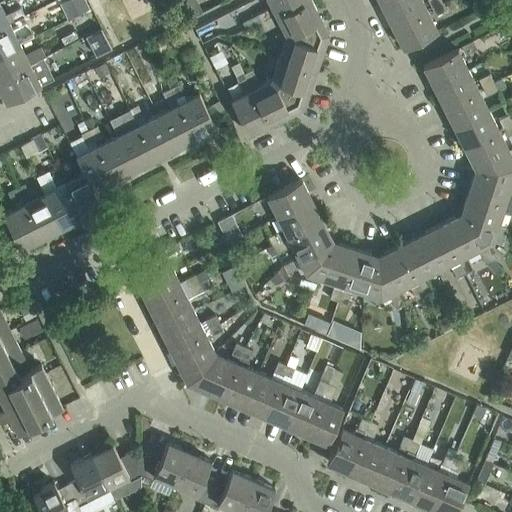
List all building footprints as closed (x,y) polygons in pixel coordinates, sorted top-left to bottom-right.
[(302,0),(268,0),(275,14),(302,0)] [(313,13),(317,11),(311,0),(302,0),(275,14),(285,34),(285,36),(317,20),(313,13)] [(426,9),(421,0),(392,0),(385,4),(388,9),(384,11),(392,26),(426,9)] [(445,9),(441,1),(431,6),(435,14),(445,9)] [(0,26),(9,22),(0,4),(0,26)] [(9,12),(13,20),(24,14),(20,6),(9,12)] [(256,14),(260,22),(271,16),(267,8),(256,14)] [(437,30),(426,9),(392,26),(399,41),(403,39),(406,45),(437,30)] [(28,22),(24,14),(13,20),(17,28),(28,22)] [(275,24),(271,16),(260,22),(264,30),(275,24)] [(323,43),(320,42),(321,38),(311,35),(310,30),(320,25),(317,20),(285,36),(278,56),(315,67),(323,43)] [(0,51),(19,42),(9,22),(0,26),(0,51)] [(101,26),(86,34),(96,55),(112,48),(111,47),(101,26)] [(476,48),(472,40),(461,45),(465,53),(476,48)] [(0,77),(45,55),(41,47),(25,55),(19,42),(0,51),(0,77)] [(467,68),(457,47),(422,64),(430,80),(434,78),(436,83),(467,68)] [(40,83),(34,71),(49,63),(45,55),(0,77),(0,90),(2,95),(6,93),(9,99),(40,83)] [(307,92),(315,67),(278,56),(271,77),(288,109),(293,106),(288,97),(292,93),(302,96),(304,90),(307,92)] [(477,88),(467,68),(436,83),(439,89),(435,91),(443,106),(477,88)] [(251,69),(244,72),(243,73),(249,84),(257,79),(251,69)] [(249,84),(243,73),(235,77),(241,88),(249,84)] [(478,78),(482,86),(492,81),(488,73),(478,78)] [(288,109),(271,77),(271,78),(251,88),(268,123),(283,116),(281,112),(288,109)] [(493,81),(492,81),(482,86),(486,94),(505,85),(501,77),(493,81)] [(183,95),(178,84),(170,88),(175,99),(183,95)] [(175,99),(170,88),(162,92),(167,103),(175,99)] [(268,123),(251,88),(230,99),(246,130),(252,127),(254,130),(268,123)] [(488,109),(477,88),(443,106),(451,121),(454,119),(457,124),(488,109)] [(198,93),(178,103),(195,138),(210,130),(208,127),(214,124),(198,93)] [(195,138),(178,103),(158,113),(173,144),(179,141),(181,145),(195,138)] [(137,104),(129,108),(135,119),(143,115),(137,104)] [(135,119),(129,108),(121,112),(127,123),(135,119)] [(498,129),(488,109),(457,124),(460,130),(456,132),(464,147),(498,129)] [(173,144),(158,113),(137,123),(155,158),(170,151),(168,147),(173,144)] [(498,119),(502,127),(511,121),(511,119),(509,113),(498,119)] [(511,131),(511,121),(502,127),(506,135),(511,131)] [(155,158),(137,123),(117,134),(133,165),(138,162),(140,166),(155,158)] [(97,125),(88,129),(94,140),(102,136),(97,125)] [(94,140),(88,129),(80,133),(86,144),(94,140)] [(508,150),(498,129),(464,147),(471,162),(475,160),(478,165),(508,150)] [(40,133),(32,137),(39,151),(47,146),(40,133)] [(133,165),(117,134),(97,144),(114,179),(129,171),(127,167),(133,165)] [(114,179),(97,144),(75,155),(84,172),(85,171),(92,185),(98,183),(99,186),(114,179)] [(511,176),(511,157),(508,150),(478,165),(478,170),(511,180),(511,176)] [(64,162),(56,166),(62,177),(70,173),(64,162)] [(56,166),(36,177),(44,192),(60,223),(65,220),(67,224),(82,216),(65,182),(64,182),(62,177),(56,166)] [(504,202),(511,180),(478,170),(476,176),(472,175),(467,190),(504,202)] [(101,202),(94,189),(92,185),(85,171),(84,172),(65,182),(82,216),(96,209),(95,205),(101,202)] [(305,195),(309,193),(301,178),(266,195),(277,216),(308,200),(305,195)] [(24,183),(16,187),(21,198),(30,194),(24,183)] [(21,198),(16,187),(8,191),(13,202),(21,198)] [(497,223),(504,202),(467,190),(462,206),(466,207),(464,212),(497,223)] [(60,223),(44,192),(23,202),(41,237),(56,229),(54,226),(60,223)] [(322,219),(314,204),(310,206),(308,200),(277,216),(287,236),(322,219)] [(41,237),(23,202),(3,213),(18,244),(25,241),(26,244),(41,237)] [(506,226),(497,223),(464,212),(464,213),(462,216),(478,248),(492,241),(492,239),(501,242),(506,226)] [(478,248),(462,216),(461,217),(455,220),(453,216),(439,223),(457,258),(478,248)] [(298,256),(328,241),(325,235),(329,233),(322,219),(287,236),(298,256)] [(457,258),(439,223),(424,230),(426,234),(421,237),(437,268),(457,258)] [(239,234),(237,229),(225,235),(227,240),(239,234)] [(268,236),(272,244),(283,238),(279,230),(268,236)] [(437,268),(421,237),(415,240),(413,236),(398,243),(416,278),(437,268)] [(287,247),(283,238),(272,244),(276,252),(287,247)] [(182,250),(177,240),(128,265),(136,280),(140,279),(143,284),(174,268),(168,257),(182,250)] [(321,277),(333,244),(331,244),(328,241),(298,256),(305,272),(321,277)] [(343,284),(355,247),(339,242),(337,246),(333,244),(321,277),(343,284)] [(416,278),(398,243),(383,251),(385,255),(380,257),(396,289),(416,278)] [(365,291),(376,258),(375,258),(368,256),(370,252),(355,247),(343,284),(365,291)] [(487,248),(479,252),(484,263),(492,259),(487,248)] [(396,289),(380,257),(379,258),(376,258),(365,291),(380,297),(396,289)] [(466,258),(458,262),(464,273),(472,269),(466,258)] [(282,264),(286,272),(297,267),(293,259),(282,264)] [(464,273),(458,262),(451,266),(456,277),(464,273)] [(184,288),(174,268),(143,284),(145,290),(142,292),(149,306),(184,288)] [(184,279),(188,287),(199,281),(195,274),(184,279)] [(207,277),(199,281),(202,290),(211,285),(207,277)] [(426,279),(418,283),(423,294),(431,290),(426,279)] [(188,287),(184,289),(188,296),(192,295),(202,290),(199,281),(188,287)] [(423,294),(418,283),(410,287),(415,298),(423,294)] [(337,300),(341,288),(333,285),(329,297),(337,300)] [(194,308),(184,288),(149,306),(156,320),(160,318),(163,324),(194,308)] [(349,291),(341,288),(337,300),(345,303),(349,291)] [(398,293),(389,297),(395,308),(403,304),(398,293)] [(204,328),(194,308),(163,324),(166,329),(162,331),(169,345),(204,328)] [(0,331),(9,327),(0,309),(0,331)] [(204,320),(208,328),(219,322),(215,315),(204,320)] [(319,316),(314,327),(325,331),(330,321),(319,316)] [(223,330),(219,322),(208,328),(212,336),(223,330)] [(0,379),(28,365),(9,327),(0,331),(0,379)] [(190,378),(216,351),(204,328),(169,345),(187,381),(190,378)] [(240,357),(245,345),(237,342),(232,353),(240,357)] [(253,349),(245,345),(240,357),(248,360),(253,349)] [(222,396),(237,361),(216,352),(216,351),(190,378),(187,381),(207,389),(222,396)] [(282,375),(287,363),(279,360),(274,371),(282,375)] [(245,401),(258,370),(237,361),(222,396),(237,403),(239,399),(245,401)] [(62,405),(42,365),(41,363),(30,368),(28,365),(0,379),(0,413),(1,416),(9,412),(17,428),(62,405)] [(295,367),(287,363),(282,375),(290,378),(295,367)] [(329,382),(328,382),(334,368),(326,364),(315,389),(324,393),(329,382)] [(336,385),(342,372),(334,368),(328,382),(329,382),(324,393),(332,397),(337,386),(336,385)] [(264,414),(279,379),(258,370),(245,401),(250,404),(249,408),(264,414)] [(286,419),(300,388),(279,379),(264,414),(279,421),(281,417),(286,419)] [(306,432),(321,397),(300,388),(286,419),(292,422),(290,426),(306,432)] [(328,442),(343,407),(321,397),(306,432),(328,442)] [(366,431),(371,420),(363,416),(358,427),(366,431)] [(379,423),(371,420),(366,431),(374,435),(379,423)] [(348,470),(363,435),(343,426),(329,458),(335,461),(334,464),(348,470)] [(408,449),(413,438),(405,434),(400,446),(408,449)] [(370,476),(384,444),(363,435),(348,470),(363,477),(365,473),(370,476)] [(421,441),(413,438),(408,449),(416,453),(421,441)] [(175,483),(189,450),(168,441),(161,455),(151,450),(149,455),(140,455),(141,474),(152,479),(155,474),(175,483)] [(141,474),(140,455),(131,455),(130,452),(119,457),(112,443),(91,454),(107,486),(127,475),(129,480),(141,474)] [(390,489),(405,453),(384,444),(370,476),(376,478),(374,482),(390,489)] [(211,459),(189,450),(175,483),(195,492),(193,496),(205,502),(215,478),(204,474),(211,459)] [(450,467),(455,456),(447,452),(442,464),(450,467)] [(412,494),(426,462),(405,453),(390,489),(405,495),(407,491),(412,494)] [(77,478),(66,483),(78,506),(80,511),(89,511),(114,499),(107,486),(91,454),(71,464),(77,478)] [(463,459),(455,456),(450,467),(458,471),(463,459)] [(485,458),(476,479),(484,483),(493,462),(485,458)] [(432,507),(447,471),(426,462),(412,494),(418,496),(416,500),(432,507)] [(238,511),(253,478),(232,469),(226,483),(215,478),(205,502),(216,507),(218,502),(238,511)] [(453,511),(455,511),(469,481),(447,471),(432,507),(443,511),(448,511),(449,510),(453,511)] [(253,478),(238,511),(237,511),(263,511),(274,488),(253,478)] [(78,506),(66,483),(57,488),(54,482),(33,493),(42,511),(69,511),(78,506)]
